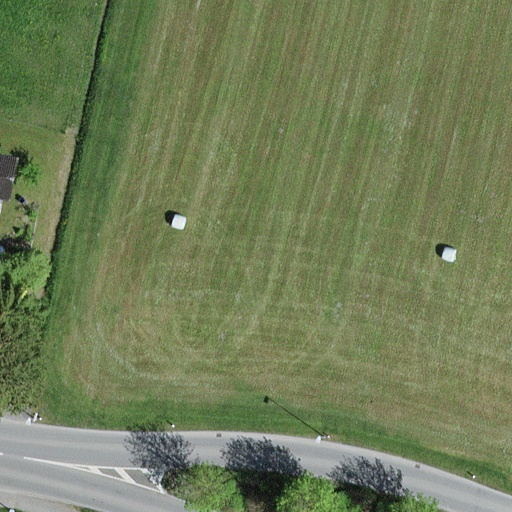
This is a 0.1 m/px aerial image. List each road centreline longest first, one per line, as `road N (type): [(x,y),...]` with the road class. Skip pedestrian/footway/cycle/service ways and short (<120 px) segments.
road 1 (tertiary): [(511,501),(401,465),(255,441),(106,446),(28,458)]
road 2 (tertiary): [(28,458),(153,511)]
